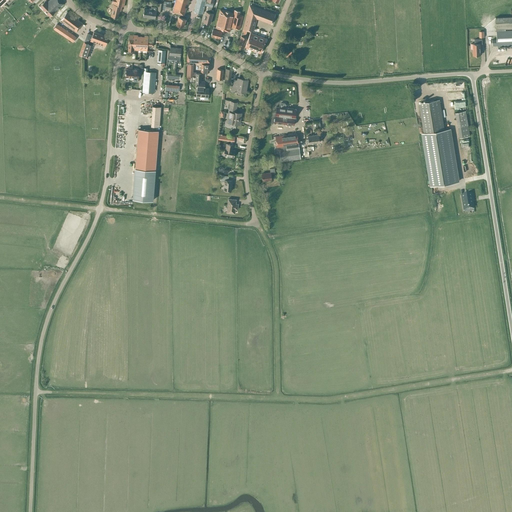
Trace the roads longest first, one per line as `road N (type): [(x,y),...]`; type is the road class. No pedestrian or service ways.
road 1 (unclassified): [(32,511),(41,349),(50,310),(100,208),(122,29)]
road 2 (unclassified): [(511,322),(473,74)]
road 3 (track): [(246,226),(0,199)]
road 4 (track): [(511,372),(338,400),(278,400)]
road 5 (track): [(278,400),(52,394)]
road 6 (unclassified): [(473,74),(351,83),(261,72)]
road 7 (track): [(278,400),(277,276),(259,228)]
road 8 (unclassified): [(257,223),(245,168),(261,72)]
road 9 (residential): [(261,72),(199,38),(127,28)]
